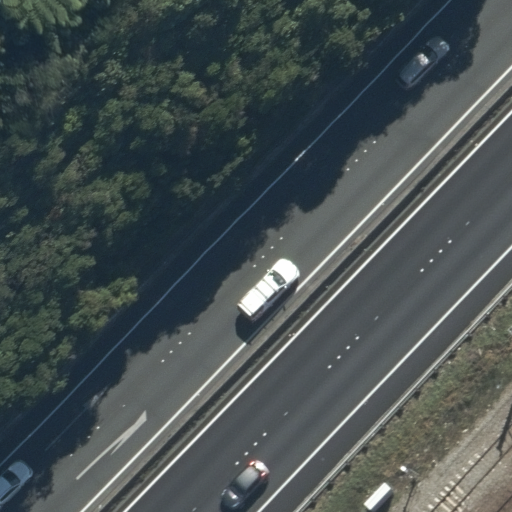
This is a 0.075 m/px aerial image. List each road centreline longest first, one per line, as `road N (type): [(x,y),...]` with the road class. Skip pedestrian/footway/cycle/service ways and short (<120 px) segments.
road 1 (trunk): [(11,511),(505,0)]
road 2 (trunk): [(511,176),(189,511)]
